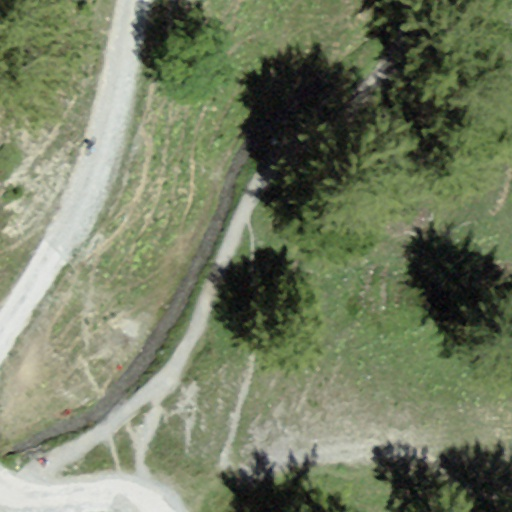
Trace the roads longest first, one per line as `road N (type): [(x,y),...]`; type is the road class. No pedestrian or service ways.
road 1 (track): [(133,0),(66,236),(0,335)]
road 2 (track): [(7,499),(115,496),(141,511)]
